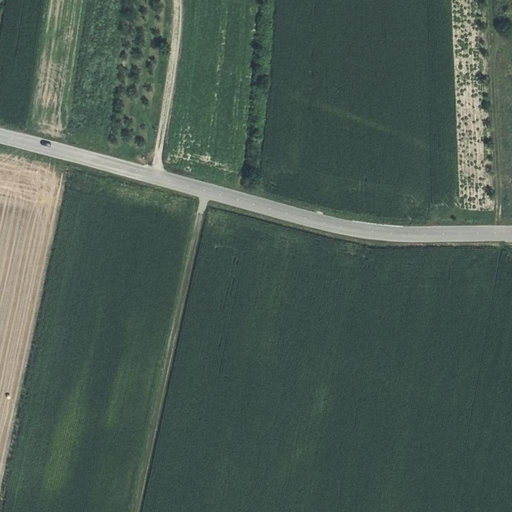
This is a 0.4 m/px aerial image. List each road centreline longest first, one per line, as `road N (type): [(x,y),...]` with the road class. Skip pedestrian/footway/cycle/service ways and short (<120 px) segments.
road 1 (tertiary): [(0,135),(342,226),(511,233)]
road 2 (track): [(204,190),(135,511)]
road 3 (track): [(155,176),(177,0)]
